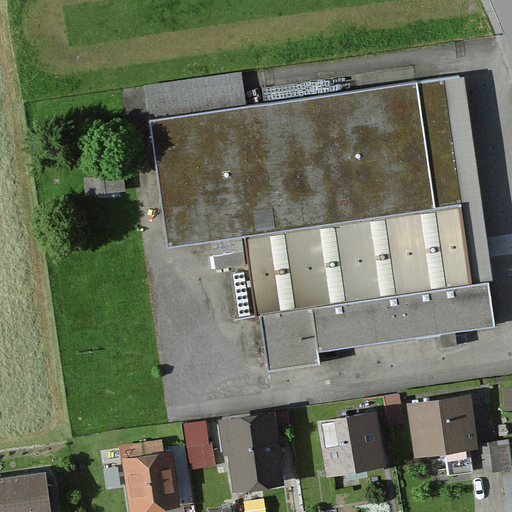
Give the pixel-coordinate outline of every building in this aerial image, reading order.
[(320,347),(498,322),(462,67),(149,111),(168,245),(241,234),(261,373),(322,364),(320,347)] [(399,388),(384,392),(391,421),(405,418),(399,388)] [(478,447),(470,389),(407,398),(415,456),(478,447)] [(387,461),(377,401),(317,411),(327,471),(387,461)] [(285,476),(275,404),(221,412),(231,484),(285,476)] [(186,417),(191,465),(214,463),(209,414),(186,417)] [(180,503),(172,447),(122,454),(131,510),(180,503)] [(0,511),(57,511),(51,462),(0,467),(0,511)]
